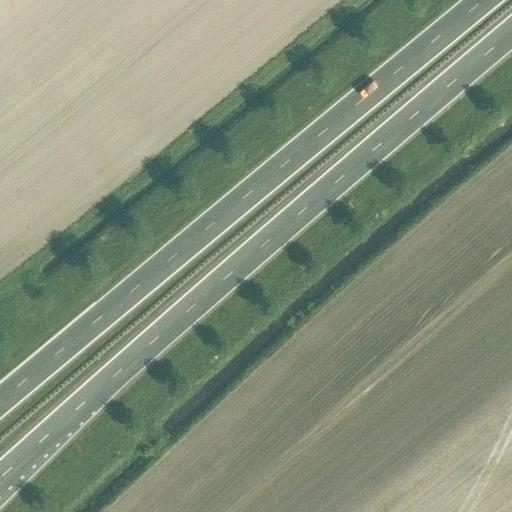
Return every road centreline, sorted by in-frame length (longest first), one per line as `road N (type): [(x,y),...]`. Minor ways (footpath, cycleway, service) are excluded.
road 1 (trunk): [(0,477),(511,34)]
road 2 (trunk): [(483,0),(0,400)]
